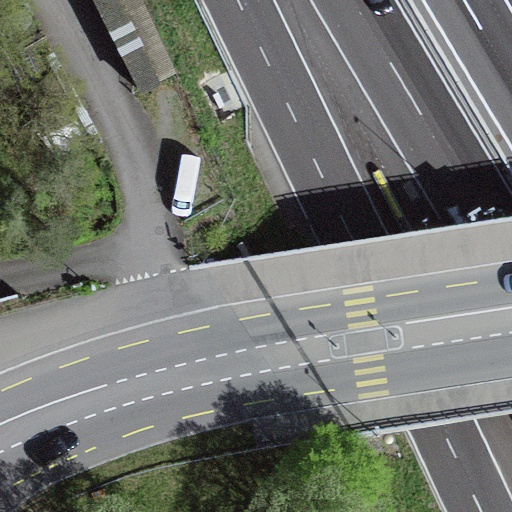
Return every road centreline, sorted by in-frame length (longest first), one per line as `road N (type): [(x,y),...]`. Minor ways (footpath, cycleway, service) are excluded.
road 1 (motorway): [(238,0),(481,511)]
road 2 (primary): [(511,321),(241,363),(58,414)]
road 3 (motorway): [(353,0),(511,263)]
